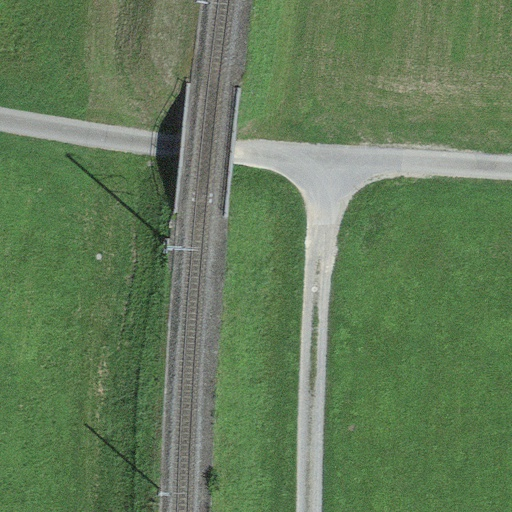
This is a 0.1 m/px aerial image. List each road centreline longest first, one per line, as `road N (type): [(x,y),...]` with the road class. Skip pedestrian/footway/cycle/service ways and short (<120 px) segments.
road 1 (track): [(511,169),(179,145),(0,115)]
road 2 (track): [(326,160),(310,511)]
